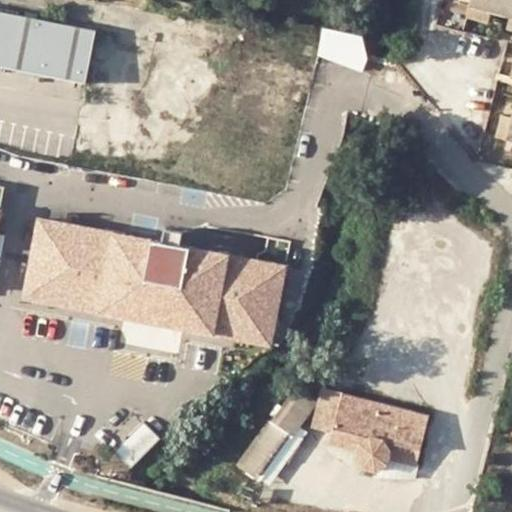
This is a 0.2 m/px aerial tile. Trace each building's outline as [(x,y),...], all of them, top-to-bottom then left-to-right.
[(511,0),(465,0),(464,5),(485,11),(511,18),(511,107),(508,121),(503,142),(502,143),(511,145),(511,0)] [(461,17),(483,21),(485,11),(464,5),(461,17)] [(0,65),(77,82),(89,28),(0,9),(0,65)] [(368,67),(375,37),(330,25),(322,56),(368,67)] [(493,135),(492,139),(503,142),(508,121),(497,118),(493,135)] [(0,230),(9,185),(0,183),(0,230)] [(286,265),(38,218),(22,300),(270,347),(286,265)] [(242,463),(263,479),(305,421),(305,420),(315,403),(296,389),(242,463)] [(391,456),(417,463),(429,415),(321,389),(311,428),(332,433),(329,445),(356,452),(356,462),(360,468),(374,472),(384,470),(389,465),(391,456)] [(125,468),(160,438),(146,421),(110,451),(125,468)]
